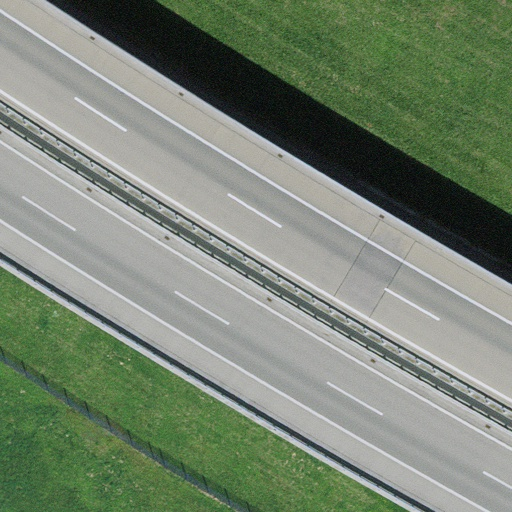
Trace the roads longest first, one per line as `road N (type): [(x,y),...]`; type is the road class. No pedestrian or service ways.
road 1 (motorway): [(511,358),(0,46)]
road 2 (motorway): [(0,184),(511,489)]
road 3 (track): [(511,294),(41,0)]
